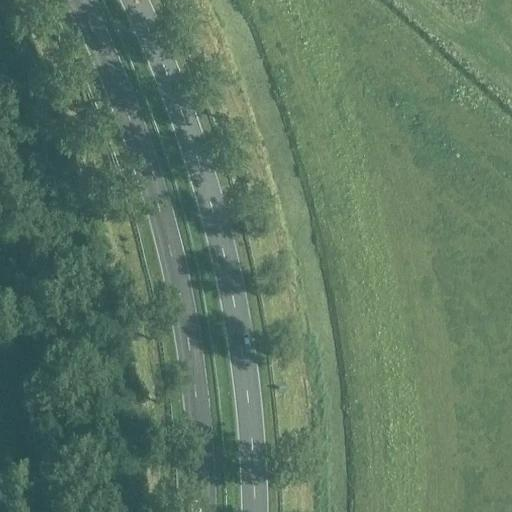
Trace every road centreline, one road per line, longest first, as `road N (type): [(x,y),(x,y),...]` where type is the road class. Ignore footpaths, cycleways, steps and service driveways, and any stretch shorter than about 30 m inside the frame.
road 1 (trunk): [(79,0),(136,125),(182,287),(204,511)]
road 2 (trunk): [(256,511),(235,300),(201,165),(138,0)]
